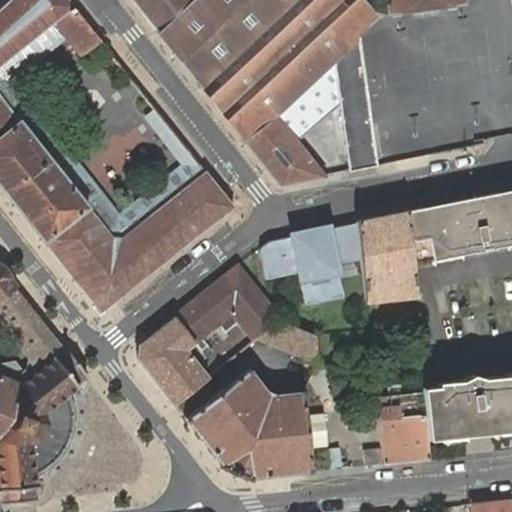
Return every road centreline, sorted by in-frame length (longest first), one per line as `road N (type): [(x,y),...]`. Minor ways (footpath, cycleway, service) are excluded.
road 1 (residential): [(511,475),(221,507)]
road 2 (residential): [(272,211),(105,0)]
road 3 (residential): [(272,211),(511,168)]
road 4 (residential): [(98,350),(272,211)]
road 5 (unknown): [(383,489),(369,472),(350,378),(440,357)]
road 6 (residential): [(221,507),(98,350)]
road 7 (residential): [(98,350),(0,225)]
